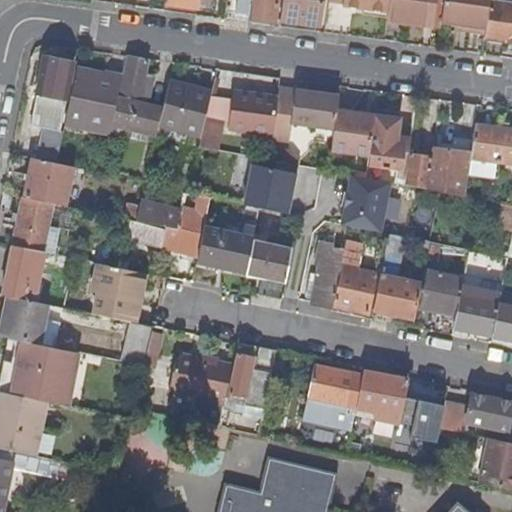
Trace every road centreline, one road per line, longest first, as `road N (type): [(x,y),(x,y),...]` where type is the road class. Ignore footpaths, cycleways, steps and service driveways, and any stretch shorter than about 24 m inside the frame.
road 1 (residential): [(511,84),(38,18),(10,35),(0,83)]
road 2 (residential): [(511,374),(176,306)]
